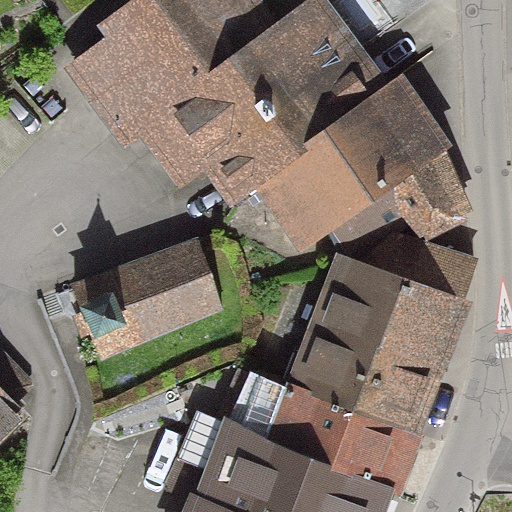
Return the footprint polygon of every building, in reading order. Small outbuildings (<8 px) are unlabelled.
[(130,0),(96,25),(105,37),(65,66),(124,149),(142,135),(180,187),(203,170),(232,210),(256,193),(309,155),(302,144),(386,84),(325,0),(306,0),(278,20),(263,0),(130,0)] [(402,75),(386,84),(302,144),(309,155),(256,193),(301,253),(329,232),(337,252),(369,264),(420,237),(474,209),(446,149),(453,146),(402,75)] [(369,264),(337,252),(285,384),(423,435),(474,304),(464,298),(479,259),(420,237),(369,264)] [(192,249),(71,296),(97,362),(217,315),(192,249)] [(423,435),(285,384),(265,438),(394,488),(402,491),(423,435)] [(0,437),(10,429),(0,418),(0,437)] [(384,511),(394,488),(265,438),(224,423),(196,494),(188,491),(180,511),(384,511)]
